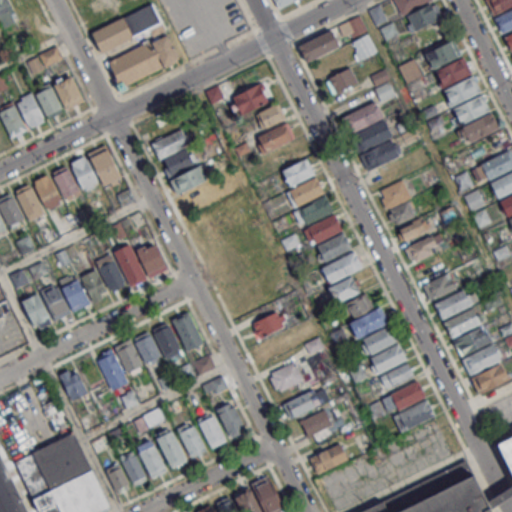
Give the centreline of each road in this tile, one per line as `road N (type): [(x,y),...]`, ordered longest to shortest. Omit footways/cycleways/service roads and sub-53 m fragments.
road 1 (residential): [(311,511),(57,0)]
road 2 (residential): [(501,489),(272,39)]
road 3 (residential): [(0,171),(272,39)]
road 4 (residential): [(195,277),(0,376)]
road 5 (residential): [(136,511),(277,442)]
